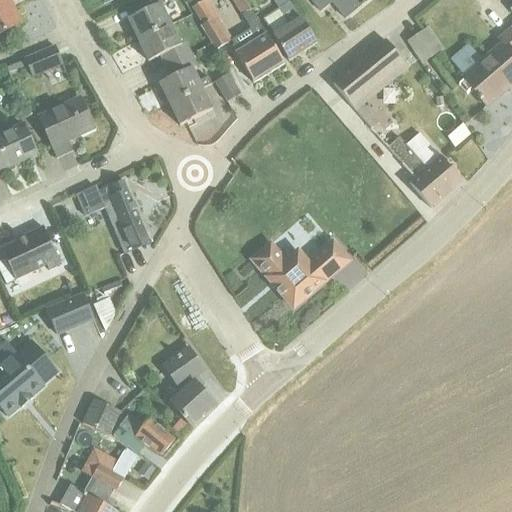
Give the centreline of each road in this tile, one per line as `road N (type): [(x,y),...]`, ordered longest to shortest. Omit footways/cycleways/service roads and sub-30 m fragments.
road 1 (tertiary): [(268,380),(397,272),(511,158)]
road 2 (residential): [(34,511),(68,414),(172,241)]
road 3 (residential): [(415,0),(275,100),(210,173)]
road 4 (tertiary): [(153,511),(268,380)]
road 5 (residential): [(268,380),(172,241)]
road 6 (residential): [(0,213),(153,143)]
road 7 (residential): [(153,143),(125,114),(77,30)]
